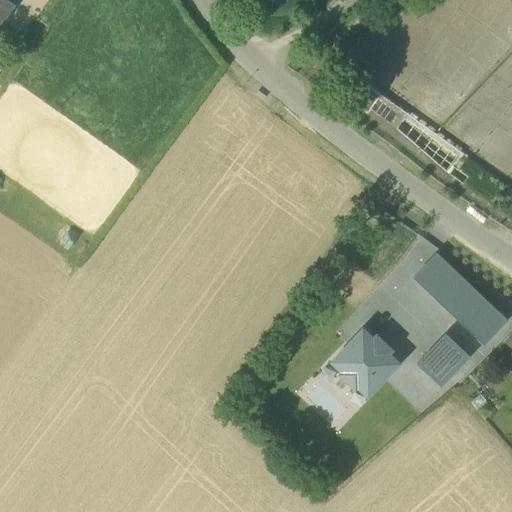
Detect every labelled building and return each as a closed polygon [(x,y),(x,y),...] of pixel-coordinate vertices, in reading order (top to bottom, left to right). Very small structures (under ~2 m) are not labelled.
[(0,0),(0,19),(3,21),(15,5),(7,0),(0,0)] [(0,70),(9,57),(0,50),(0,70)] [(346,98),(367,114),(379,97),(380,96),(359,80),(358,82),(346,98)] [(52,236),(61,238),(75,241),(78,228),(55,223),(52,236)] [(436,254),(414,277),(483,343),(506,320),(436,254)] [(363,331),(333,362),(343,372),(341,374),(355,386),(357,384),(367,394),(397,364),(387,353),(389,350),(376,338),(373,341),(363,331)] [(445,334),(417,364),(441,386),(469,357),(445,334)]
